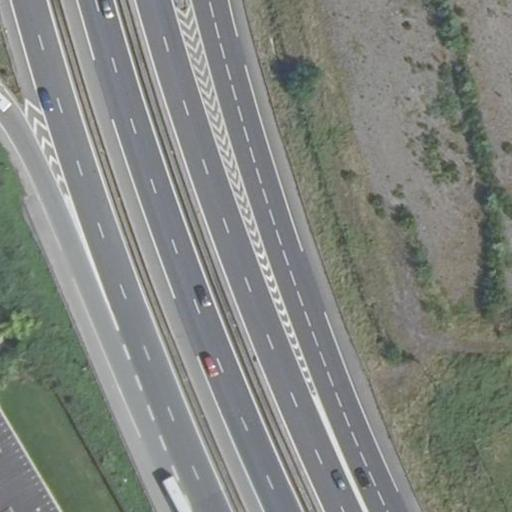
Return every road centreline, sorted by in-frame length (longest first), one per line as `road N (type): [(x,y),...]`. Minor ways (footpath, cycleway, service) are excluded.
road 1 (trunk): [(93,0),(156,199),(283,511)]
road 2 (trunk): [(341,511),(210,182),(153,0)]
road 3 (trunk): [(387,511),(284,247),(212,0)]
road 4 (motorway): [(29,0),(141,351)]
road 5 (trunk): [(0,108),(101,313),(141,351)]
road 6 (trunk): [(141,351),(212,511)]
